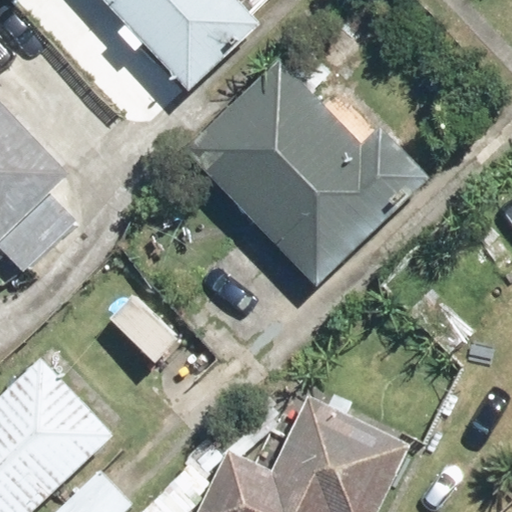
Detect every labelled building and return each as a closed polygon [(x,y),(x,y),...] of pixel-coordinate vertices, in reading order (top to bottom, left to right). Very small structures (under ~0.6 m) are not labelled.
[(246,0),(121,0),(206,83),(268,20),(246,0)] [(295,47),(195,148),(330,280),(430,179),(295,47)] [(0,89),(0,239),(4,243),(79,168),(0,89)] [(478,329),(436,286),(409,313),(451,355),(478,329)] [(134,299),(111,318),(158,371),(181,352),(134,299)] [(0,511),(41,511),(121,432),(46,357),(0,402),(0,511)] [(320,395),(284,466),(240,446),(210,511),(389,511),(423,447),(320,395)] [(190,511),(220,481),(200,461),(149,511),(190,511)] [(76,511),(115,511),(127,500),(106,480),(76,511)]
